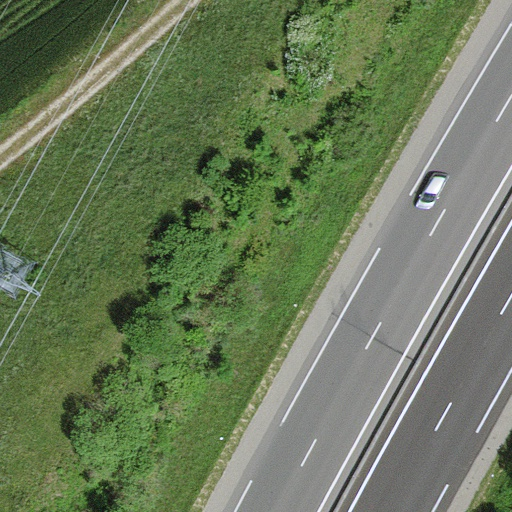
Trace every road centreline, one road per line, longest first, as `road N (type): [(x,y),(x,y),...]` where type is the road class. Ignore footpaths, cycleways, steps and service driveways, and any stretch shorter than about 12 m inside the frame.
road 1 (trunk): [(511,85),(273,511)]
road 2 (track): [(0,157),(188,0)]
road 3 (trunk): [(407,511),(511,322)]
